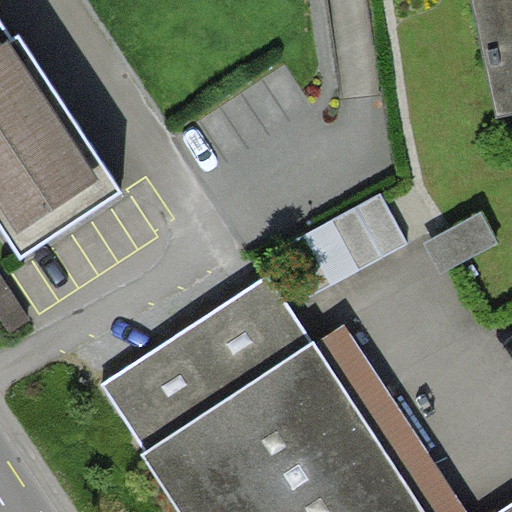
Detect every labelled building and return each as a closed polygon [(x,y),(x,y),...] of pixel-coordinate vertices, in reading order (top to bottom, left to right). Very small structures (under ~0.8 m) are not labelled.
[(511,0),(482,0),(501,82),(511,79),(511,0)] [(0,21),(0,227),(20,259),(121,193),(19,38),(13,42),(0,21)] [(409,245),(381,195),(331,222),(359,273),(409,245)] [(498,246),(481,215),(437,239),(454,270),(498,246)] [(333,286),(305,237),(281,251),(308,300),(333,286)] [(423,511),(270,277),(103,385),(146,452),(140,456),(176,511),(511,511),(511,505),(501,511),(423,511)]
